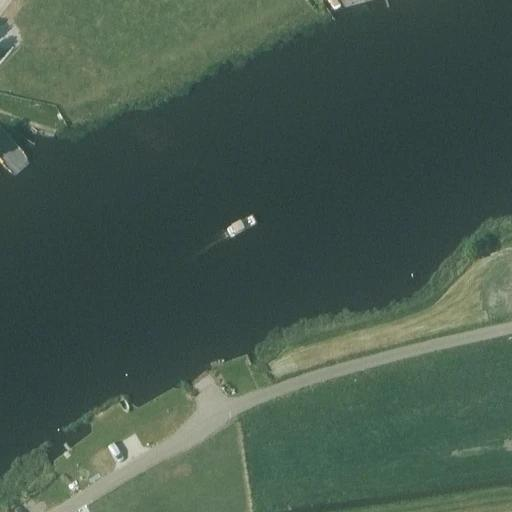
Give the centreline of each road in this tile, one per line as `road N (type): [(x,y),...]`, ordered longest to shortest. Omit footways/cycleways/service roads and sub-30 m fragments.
road 1 (unclassified): [(218,412),(314,377),(511,328)]
road 2 (unclassified): [(62,511),(218,412)]
